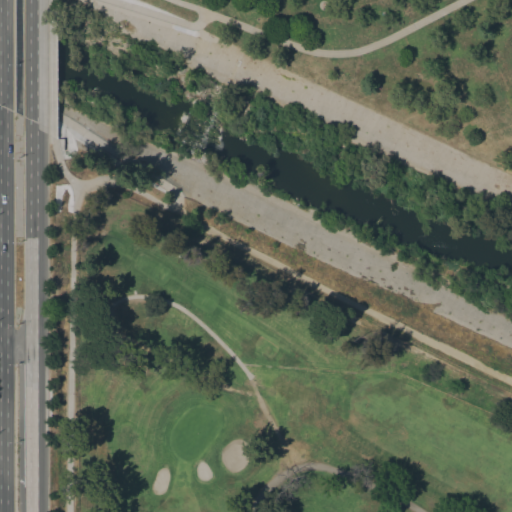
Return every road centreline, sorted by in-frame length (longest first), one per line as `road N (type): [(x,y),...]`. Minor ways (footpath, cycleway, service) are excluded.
road 1 (primary): [(1,111),(2,345)]
road 2 (primary): [(32,345),(32,123)]
road 3 (primary): [(2,345),(2,511)]
road 4 (primary): [(32,485),(32,345)]
road 5 (primary): [(32,123),(31,0)]
